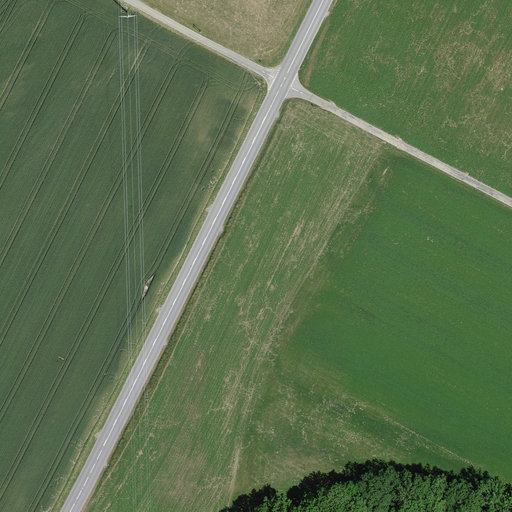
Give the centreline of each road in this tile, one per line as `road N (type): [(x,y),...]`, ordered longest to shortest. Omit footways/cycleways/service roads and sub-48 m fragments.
road 1 (secondary): [(70,511),(283,83)]
road 2 (unclassified): [(511,204),(283,83)]
road 3 (unclassified): [(283,83),(126,0)]
